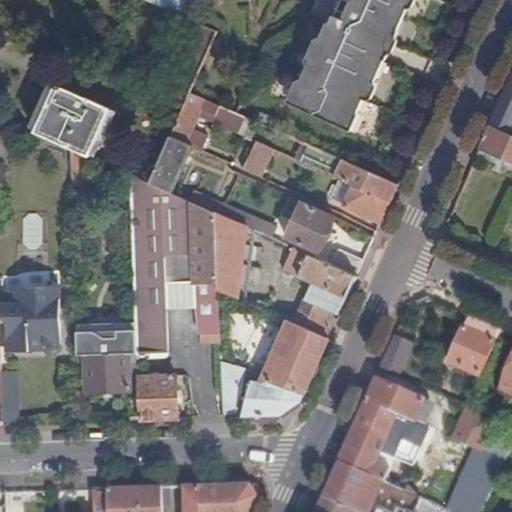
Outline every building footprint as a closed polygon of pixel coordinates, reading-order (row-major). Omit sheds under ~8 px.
[(146,0),(184,17),(190,0),(146,0)] [(340,0),(340,1),(339,0),(336,0),(334,7),(336,9),(332,18),(329,17),(321,36),(324,38),(311,66),(308,64),(302,79),(305,80),(294,103),(347,127),(353,114),(361,111),(374,82),(377,83),(387,59),(383,57),(395,29),(399,31),(410,7),(406,5),(408,0),(340,0)] [(206,27),(196,50),(208,56),(218,32),(206,27)] [(156,82),(151,94),(184,109),(192,91),(208,56),(196,50),(178,91),(156,82)] [(511,80),(505,97),(492,127),(511,135),(511,80)] [(86,156),(91,158),(113,108),(57,84),(36,133),(72,150),(86,156)] [(192,91),(184,109),(173,134),(190,142),(204,109),(218,115),(223,105),(192,91)] [(278,130),(255,120),(247,137),(254,140),(257,132),(274,140),(278,130)] [(511,135),(492,127),(482,148),(511,160),(511,135)] [(192,145),(172,136),(151,185),(171,194),(192,145)] [(263,163),(271,147),(257,142),(244,170),(265,179),(271,167),(263,163)] [(310,145),(305,142),(297,160),(303,162),(310,145)] [(88,187),(86,156),(72,150),(73,186),(88,187)] [(359,167),(328,153),(322,165),(338,173),(336,177),(342,180),(392,202),(396,193),(399,185),(369,171),(359,167)] [(362,161),(359,167),(369,171),(372,165),(362,161)] [(171,194),(151,185),(133,177),(137,308),(168,306),(166,263),(195,261),(191,203),(171,194)] [(392,202),(342,180),(334,198),(347,204),(345,206),(383,223),(386,215),(392,202)] [(337,218),(294,198),(288,212),(297,216),(288,237),(322,251),(337,218)] [(216,213),(191,203),(195,261),(203,335),(223,334),(222,290),(216,213)] [(279,229),(227,204),(225,209),(222,216),(248,228),(274,239),(279,229)] [(219,206),(216,213),(222,216),(225,209),(219,206)] [(222,216),(216,213),(222,290),(240,298),(248,228),(222,216)] [(332,264),(294,248),(285,270),(314,283),(302,313),(336,327),(345,307),(359,276),(332,264)] [(359,276),(366,260),(342,249),(338,251),(332,264),(359,276)] [(1,293),(2,347),(8,346),(47,345),(58,345),(57,310),(62,310),(61,288),(17,289),(17,292),(1,293)] [(168,306),(137,308),(138,332),(139,360),(151,359),(151,353),(170,352),(168,306)] [(331,339),(336,327),(302,313),(297,324),(331,339)] [(482,378),(502,332),(471,318),(451,364),(482,378)] [(249,368),(224,363),(226,417),(284,415),(303,401),(318,368),(331,339),(297,324),(295,323),(278,362),(273,360),(266,378),(248,373),(249,368)] [(139,360),(138,332),(79,334),(79,356),(86,356),(130,353),(131,363),(139,363),(139,360)] [(413,345),(397,337),(383,370),(399,378),(413,345)] [(132,391),(131,363),(130,353),(86,356),(88,392),(125,391),(127,420),(142,420),(140,391),(132,391)] [(140,377),(139,363),(131,363),(132,391),(140,391),(140,377)] [(511,395),(511,371),(503,392),(511,395)] [(4,425),(21,424),(19,372),(3,373),(4,425)] [(168,419),(180,419),(179,377),(140,377),(140,391),(142,420),(168,419)] [(434,407),(378,382),(368,403),(409,422),(430,431),(437,413),(432,411),(434,407)] [(409,422),(368,403),(359,425),(342,464),(388,484),(393,472),(379,466),(396,426),(406,430),(409,422)] [(479,451),(483,453),(495,424),(467,412),(454,441),(479,451)] [(484,511),(506,463),(498,460),(483,453),(479,451),(452,511),(484,511)] [(506,463),(508,458),(501,454),(498,460),(506,463)] [(388,484),(342,464),(333,483),(324,501),(350,511),(372,511),(378,500),(399,510),(407,493),(388,484)] [(419,477),(416,497),(427,502),(430,481),(419,477)] [(217,488),(186,489),(186,511),(253,511),(259,499),(251,487),(217,488)] [(176,504),(175,489),(163,490),(164,505),(176,504)] [(163,511),(164,505),(163,490),(134,490),(100,491),(101,511),(163,511)] [(350,511),(324,501),(319,511),(350,511)]
